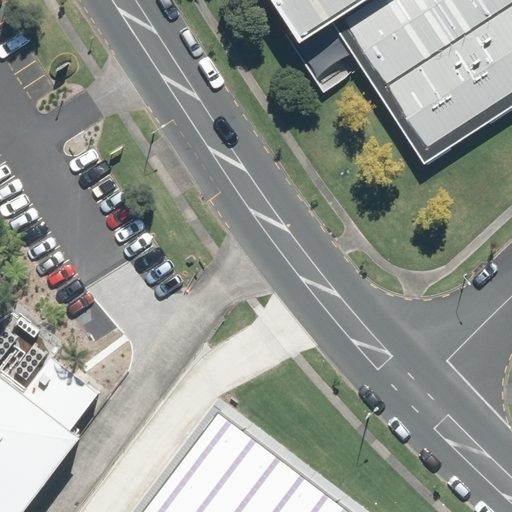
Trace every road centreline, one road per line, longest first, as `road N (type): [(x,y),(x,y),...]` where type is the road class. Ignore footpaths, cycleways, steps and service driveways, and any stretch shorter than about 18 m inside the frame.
road 1 (secondary): [(125,0),(231,154),(413,374)]
road 2 (secondary): [(413,374),(511,476)]
road 3 (unclassified): [(511,280),(413,374)]
